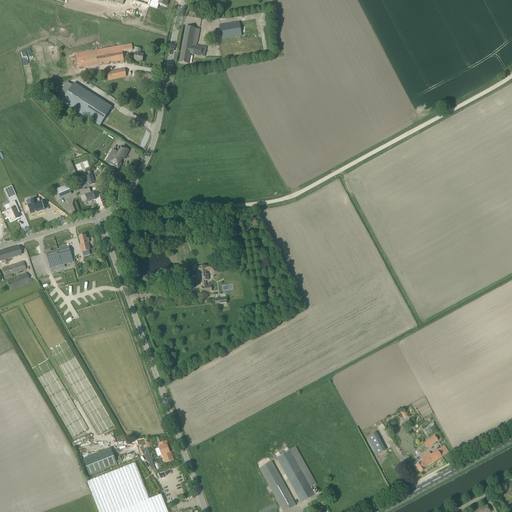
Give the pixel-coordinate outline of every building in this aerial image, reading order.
[(241,23),(220,26),(221,41),(243,38),(241,23)] [(179,62),(188,64),(189,64),(189,60),(190,55),(205,57),(206,47),(196,46),(197,42),(194,42),(196,29),(186,27),(179,62)] [(131,43),(126,44),(76,54),(79,68),(97,65),(97,66),(109,64),(109,63),(112,62),(113,63),(120,62),(120,63),(124,63),(122,52),(133,50),(131,43)] [(135,54),(134,60),(142,62),(143,55),(139,54),(140,49),(136,48),(135,54)] [(120,78),(126,77),(125,69),(110,72),(110,69),(106,69),(108,81),(114,80),(114,78),(120,77),(120,78)] [(56,99),(62,102),(73,85),(67,82),(56,99)] [(92,122),(100,126),(112,107),(74,83),(73,85),(62,102),(91,121),(90,121),(92,122)] [(119,168),(122,163),(120,162),(121,162),(122,159),(124,160),(129,150),(123,147),(120,151),(121,152),(120,153),(113,150),(111,154),(115,156),(111,164),(119,168)] [(92,174),(87,176),(90,185),(95,184),(92,174)] [(72,194),(68,185),(57,189),(61,199),(72,194)] [(93,193),(91,194),(90,193),(91,192),(89,188),(85,190),(83,191),(83,190),(79,191),(81,196),(82,201),(87,200),(88,202),(89,203),(92,202),(92,201),(95,200),(93,193)] [(31,205),(27,206),(29,215),(45,210),(42,201),(40,202),(39,199),(30,201),(31,205)] [(16,211),(18,210),(14,201),(8,204),(8,205),(10,209),(6,211),(5,212),(7,217),(8,216),(10,221),(19,217),(17,213),(16,211)] [(82,252),(86,251),(90,250),(88,243),(89,243),(88,238),(86,239),(85,235),(79,237),(81,245),(80,245),(82,252)] [(0,260),(2,260),(3,263),(7,262),(6,259),(10,258),(21,254),(19,247),(0,252),(0,260)] [(69,247),(57,250),(46,253),(50,269),(73,262),(72,257),(69,247)] [(12,274),(26,270),(24,263),(2,269),(5,279),(13,277),(12,274)] [(214,276),(218,272),(213,266),(206,266),(199,267),(199,268),(199,270),(199,271),(199,274),(199,275),(200,277),(199,277),(200,277),(200,278),(201,278),(202,287),(206,287),(205,281),(208,280),(208,274),(208,272),(211,271),(214,276)] [(11,291),(30,282),(26,273),(7,282),(11,291)] [(427,435),(432,432),(428,426),(423,429),(427,435)] [(367,438),(374,451),(376,456),(385,451),(383,446),(376,433),(367,438)] [(438,441),(435,436),(423,443),(427,449),(438,441)] [(166,441),(159,444),(160,448),(155,450),(158,457),(163,455),(165,462),(173,460),(170,452),(169,452),(167,446),(168,445),(166,441)] [(423,461),(418,464),(416,462),(412,465),(416,471),(418,469),(420,472),(426,469),(425,468),(448,452),(444,446),(431,455),(429,453),(421,458),(423,461)] [(295,447),(277,458),(301,502),(314,495),(310,488),(316,484),(295,447)] [(109,448),(81,459),(88,476),(116,465),(109,448)] [(259,469),(283,511),(284,511),(296,506),(272,462),(259,469)] [(167,511),(161,494),(149,499),(134,463),(88,482),(99,511),(167,511)]
